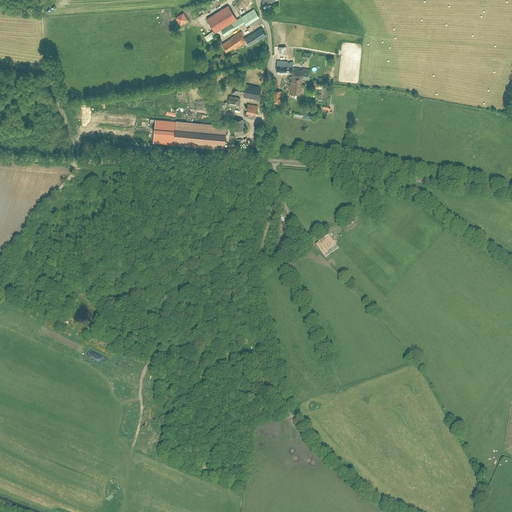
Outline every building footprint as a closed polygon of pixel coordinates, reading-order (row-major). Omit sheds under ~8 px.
[(237,19),(228,5),(207,18),(215,32),(220,29),(224,35),(245,23),(246,24),(259,16),(254,9),(237,19)] [(184,12),(176,17),(181,25),(189,20),(184,12)] [(226,52),(234,46),(235,48),(247,41),(250,45),(266,35),(261,27),(245,37),(241,31),(229,38),(229,39),(221,44),(226,52)] [(207,34),(211,39),(216,36),(213,31),(207,34)] [(292,72),(290,94),(300,95),(301,78),(308,79),(309,69),(292,67),(293,61),(277,60),(276,70),(292,72)] [(235,81),(233,93),(240,95),(240,93),(244,94),(247,94),(249,84),(239,82),(235,81)] [(240,97),(229,95),(228,106),(236,107),(236,105),(239,105),(240,97)] [(255,118),(257,106),(248,103),(245,116),(255,118)] [(170,139),(220,149),(224,126),(175,117),(170,139)] [(235,135),(245,133),(243,119),(232,120),(235,135)] [(345,226),(349,223),(355,219),(353,216),(347,220),(343,222),(345,226)] [(285,234),(285,237),(284,238),(286,243),(293,241),(292,237),(291,233),(292,232),(292,229),(284,232),(285,234)] [(338,248),(333,242),(334,241),(327,232),(316,240),(318,243),(315,246),(325,258),(338,248)]
